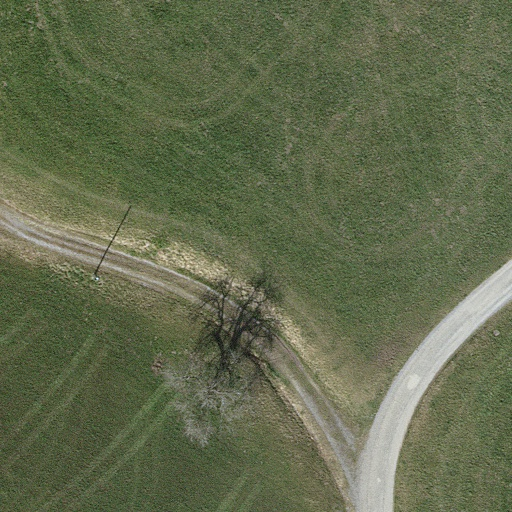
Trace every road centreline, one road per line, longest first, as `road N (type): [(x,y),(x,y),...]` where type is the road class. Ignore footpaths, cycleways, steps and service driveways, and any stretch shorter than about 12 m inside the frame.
road 1 (track): [(370,505),(308,390),(259,335),(169,281),(71,250),(0,215)]
road 2 (track): [(372,511),(376,463),(404,394),(450,335),(511,280)]
